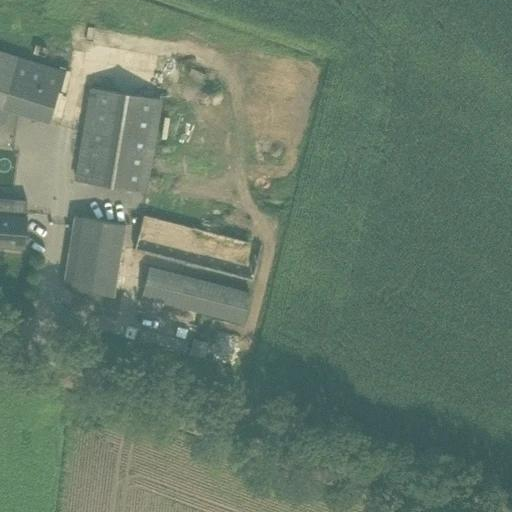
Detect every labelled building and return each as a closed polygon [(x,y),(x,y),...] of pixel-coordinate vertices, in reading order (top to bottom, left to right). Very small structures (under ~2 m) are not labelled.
[(0,51),(0,106),(47,121),(63,71),(0,51)] [(146,193),(147,191),(162,99),(89,86),(73,180),(146,193)] [(0,198),(0,213),(11,215),(12,200),(0,198)] [(0,213),(0,246),(23,248),(27,201),(12,200),(11,215),(0,213)] [(261,245),(251,242),(144,215),(135,249),(253,278),(261,245)] [(63,287),(114,297),(124,225),(74,216),(63,287)] [(242,322),(246,303),(249,292),(148,267),(141,297),(242,322)] [(214,355),(229,359),(234,340),(219,336),(214,355)]
